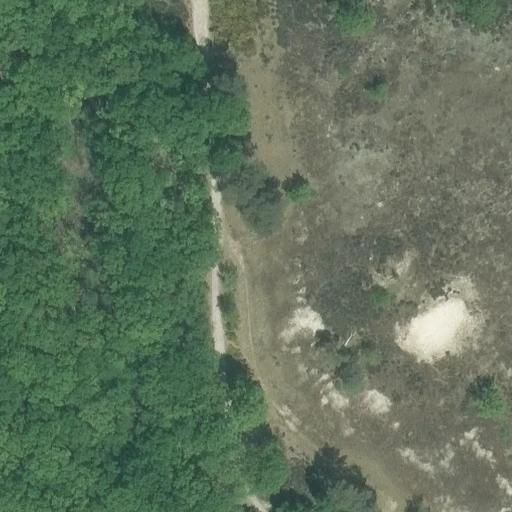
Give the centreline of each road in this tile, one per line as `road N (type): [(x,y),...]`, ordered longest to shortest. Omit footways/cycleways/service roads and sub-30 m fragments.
road 1 (track): [(254,510),(214,326),(208,129),(194,0)]
road 2 (unknown): [(0,217),(56,137),(62,97),(46,0)]
